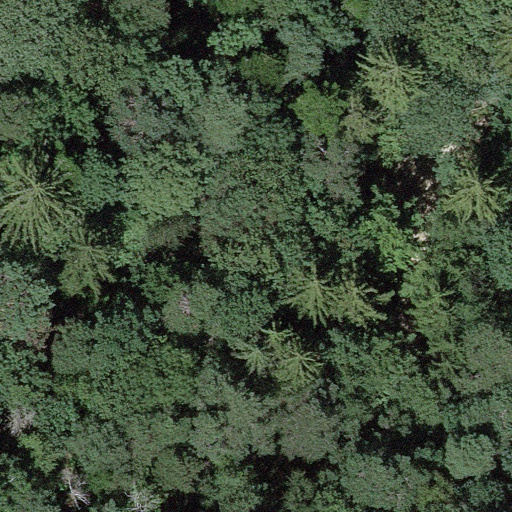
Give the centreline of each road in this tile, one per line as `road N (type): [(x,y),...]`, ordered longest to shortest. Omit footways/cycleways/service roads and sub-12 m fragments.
road 1 (track): [(511,122),(401,172),(395,370),(369,511)]
road 2 (track): [(0,349),(401,172)]
